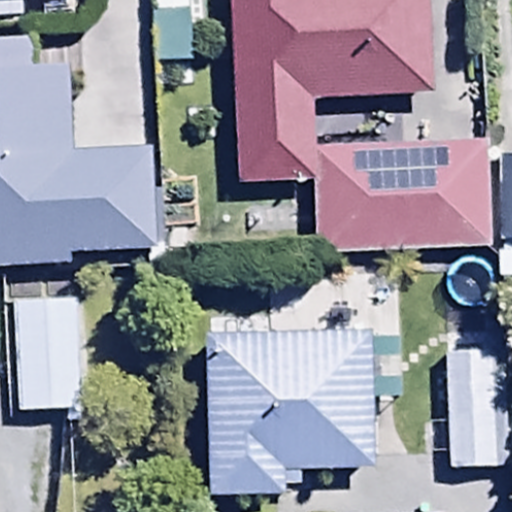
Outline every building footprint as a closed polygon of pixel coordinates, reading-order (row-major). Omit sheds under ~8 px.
[(0,0),(0,21),(19,21),(18,3),(85,1),(84,0),(0,0)] [(226,0),(233,185),(307,182),(310,259),(488,253),(484,149),(310,155),(308,99),(426,95),(422,0),(226,0)] [(0,267),(66,266),(66,252),(160,250),(159,197),(148,197),(146,150),(71,152),(69,67),(29,68),(28,38),(0,38),(0,267)] [(511,156),(496,157),(498,242),(511,241),(511,156)] [(71,301),(7,304),(12,413),(77,409),(71,301)] [(367,329),(204,333),(207,497),(280,496),(280,488),(300,488),(300,467),(370,465),(367,329)] [(489,356),(445,357),(448,477),(492,476),(489,356)]
